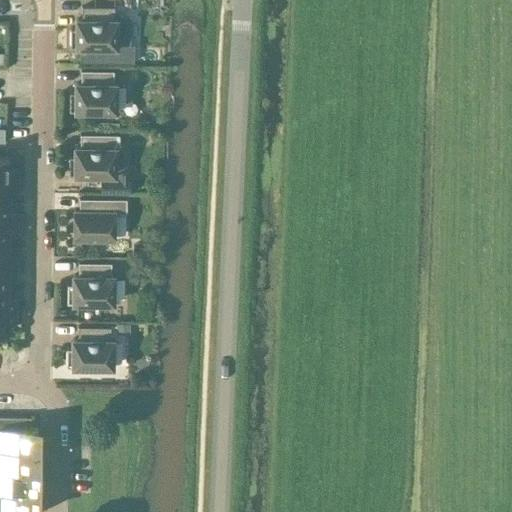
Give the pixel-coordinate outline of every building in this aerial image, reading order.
[(89,6),(89,17),(80,17),(80,26),(74,26),(73,45),(119,45),(120,18),(117,18),(118,5),(85,5),(85,6),(89,6)] [(72,90),(72,109),(118,109),(119,82),(116,82),(117,69),(84,69),(84,70),(88,70),(88,81),(79,81),(78,90),(72,90)] [(135,119),(135,128),(148,128),(148,120),(135,119)] [(129,131),(129,144),(146,144),(146,131),(129,131)] [(122,147),(122,133),(83,133),(83,134),(87,134),(87,146),(78,145),(77,154),(71,154),(71,173),(117,173),(118,147),(122,147)] [(0,178),(21,178),(21,167),(11,167),(11,156),(0,155),(0,178)] [(100,180),(100,192),(128,193),(128,174),(119,173),(119,180),(100,180)] [(20,190),(21,178),(0,178),(0,199),(11,200),(11,190),(20,190)] [(76,209),(76,237),(116,237),(117,211),(129,212),(129,197),(82,197),(82,198),(86,198),(86,207),(83,209),(76,209)] [(10,210),(11,200),(0,199),(0,221),(20,222),(20,210),(10,210)] [(20,233),(20,222),(0,221),(0,242),(10,243),(10,233),(20,233)] [(10,253),(10,243),(0,242),(0,264),(19,265),(19,253),(10,253)] [(133,242),(132,255),(147,255),(147,243),(133,242)] [(69,282),(69,301),(115,301),(116,274),(113,274),(113,261),(81,261),(81,262),(85,262),(85,273),(75,273),(75,282),(69,282)] [(0,286),(9,286),(9,276),(19,276),(19,265),(0,264),(0,286)] [(9,296),(9,286),(0,286),(0,307),(18,308),(19,297),(9,296)] [(18,319),(18,308),(0,307),(0,330),(8,330),(8,319),(18,319)] [(116,323),(116,333),(129,334),(129,323),(116,323)] [(68,365),(114,365),(114,338),(112,338),(112,325),(80,325),(80,326),(84,326),(84,337),(74,337),(74,346),(68,346),(68,365)] [(0,448),(39,449),(39,426),(27,426),(27,417),(28,417),(28,416),(0,415),(0,448)] [(39,449),(0,448),(0,468),(38,469),(39,449)] [(38,469),(0,468),(0,491),(38,492),(38,469)] [(37,511),(38,492),(0,491),(0,511),(37,511)]
